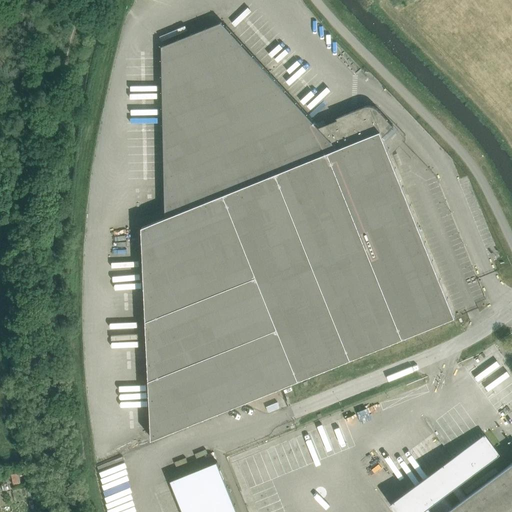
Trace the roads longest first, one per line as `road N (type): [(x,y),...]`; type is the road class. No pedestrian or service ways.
road 1 (unknown): [(310,37),(431,157),(511,322)]
road 2 (unclassified): [(511,242),(462,152),(316,0)]
road 3 (unclassified): [(294,411),(452,346),(511,309)]
road 4 (unknown): [(452,346),(425,404),(355,453),(300,511)]
road 5 (unknown): [(294,411),(151,470),(143,490),(149,511)]
road 6 (unknown): [(477,333),(419,181)]
